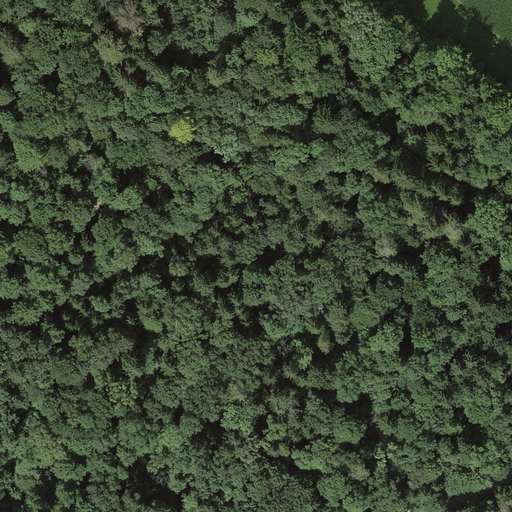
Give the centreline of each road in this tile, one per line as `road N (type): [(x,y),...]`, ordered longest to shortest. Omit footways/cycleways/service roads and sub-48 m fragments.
road 1 (track): [(400,511),(363,385),(235,165),(212,135),(127,90),(37,0)]
road 2 (track): [(511,230),(476,208),(378,174),(212,135)]
road 3 (track): [(182,120),(0,296)]
